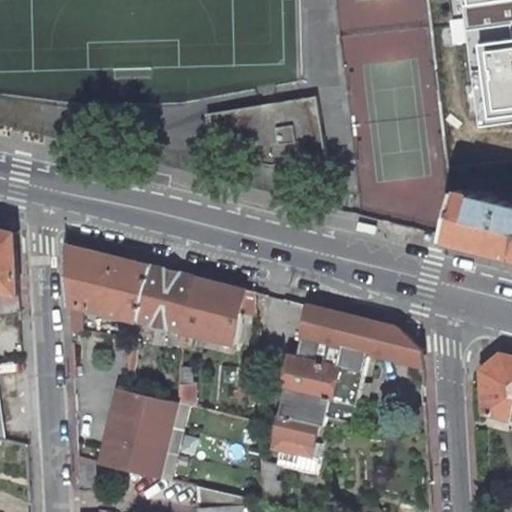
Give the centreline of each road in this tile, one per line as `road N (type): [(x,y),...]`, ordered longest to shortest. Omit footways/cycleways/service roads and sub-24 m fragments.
road 1 (secondary): [(444,293),(34,195)]
road 2 (residential): [(34,195),(54,511)]
road 3 (residential): [(457,511),(444,293)]
